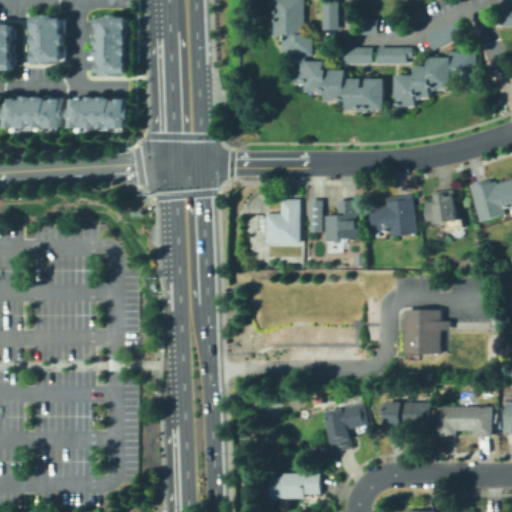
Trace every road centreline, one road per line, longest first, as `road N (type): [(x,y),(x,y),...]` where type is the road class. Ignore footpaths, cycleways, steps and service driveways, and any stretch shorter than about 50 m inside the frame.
road 1 (residential): [(0,172),(385,161),(511,134)]
road 2 (primary): [(181,0),(192,309)]
road 3 (primary): [(215,511),(209,336),(192,309)]
road 4 (primary): [(192,309),(181,338),(187,511)]
road 5 (residential): [(511,476),(393,476),(368,486),(359,511)]
